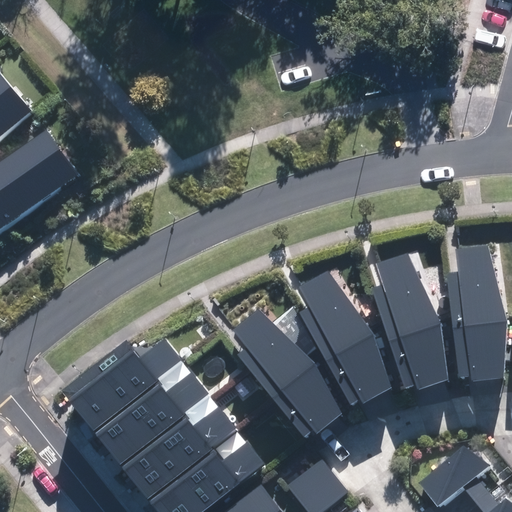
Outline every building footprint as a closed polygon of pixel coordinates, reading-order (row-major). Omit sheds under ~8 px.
[(0,143),(37,112),(2,71),(0,72),(0,143)] [(0,237),(85,178),(53,133),(0,169),(0,237)] [(467,376),(468,382),(499,379),(506,323),(488,245),(456,248),(458,271),(445,272),(455,377),(467,376)] [(414,385),(416,390),(446,381),(441,324),(407,253),(376,262),(383,284),(371,288),(403,388),(414,385)] [(359,397),(362,402),(390,387),(374,333),(326,269),(298,285),(309,304),(298,311),(349,403),(359,397)] [(311,429),(315,434),(340,414),(315,364),(257,309),(232,329),(246,347),(236,355),(302,437),(311,429)] [(61,390),(158,511),(201,511),(238,483),(264,463),(164,337),(138,357),(124,340),(61,390)] [(222,369),(209,380),(229,404),(248,389),(232,370),(226,374),(222,369)] [(511,511),(511,503),(505,498),(498,504),(476,476),(490,466),(463,446),(417,481),(437,506),(463,487),(483,511),(511,511)] [(287,485),(308,511),(321,511),(349,491),(322,457),(287,485)] [(217,511),(284,511),(259,480),(217,511)]
